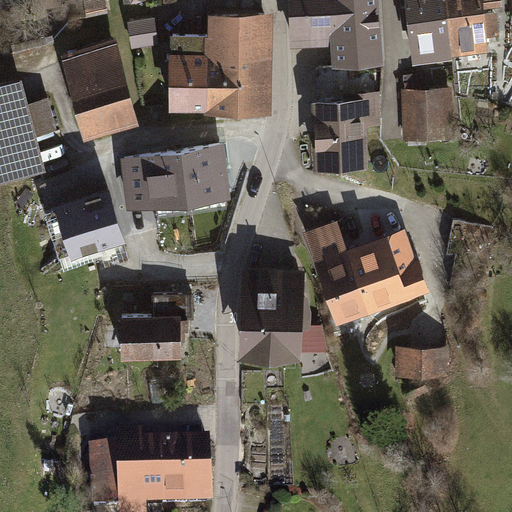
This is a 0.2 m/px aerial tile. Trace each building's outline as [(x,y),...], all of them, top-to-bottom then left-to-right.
[(103,0),(85,0),(87,11),(105,8),(103,0)] [(292,0),(294,44),(333,43),(331,0),(292,0)] [(381,0),(331,0),(333,43),(334,63),(384,61),(381,0)] [(403,0),(408,55),(449,51),(444,0),(403,0)] [(500,0),(444,0),(449,51),(485,48),(484,34),(499,33),(496,4),(500,4),(500,0)] [(209,9),(209,31),(208,109),(271,110),(273,10),(209,9)] [(154,16),(129,20),(133,47),(158,42),(154,16)] [(169,108),(208,109),(209,31),(171,31),(169,108)] [(114,33),(60,46),(82,133),(135,120),(114,33)] [(24,74),(0,80),(0,176),(47,165),(39,134),(57,130),(48,96),(30,101),(24,74)] [(452,87),(403,88),(404,140),(453,139),(452,87)] [(351,97),(315,98),(317,165),(368,164),(367,126),(381,125),(380,88),(351,89),(351,97)] [(221,144),(126,157),(132,204),(227,191),(221,144)] [(111,183),(44,202),(60,258),(128,238),(111,183)] [(338,228),(313,236),(339,315),(424,287),(406,233),(346,253),(338,228)] [(310,267),(248,265),(245,351),(308,353),(310,267)] [(154,292),(154,311),(181,311),(194,311),(193,292),(154,292)] [(154,311),(121,311),(122,354),(182,354),(181,311),(154,311)] [(444,342),(392,342),(392,371),(444,371),(444,342)] [(115,446),(91,447),(93,505),(122,504),(122,511),(145,511),(145,509),(213,506),(211,437),(146,439),(145,430),(115,432),(115,446)]
